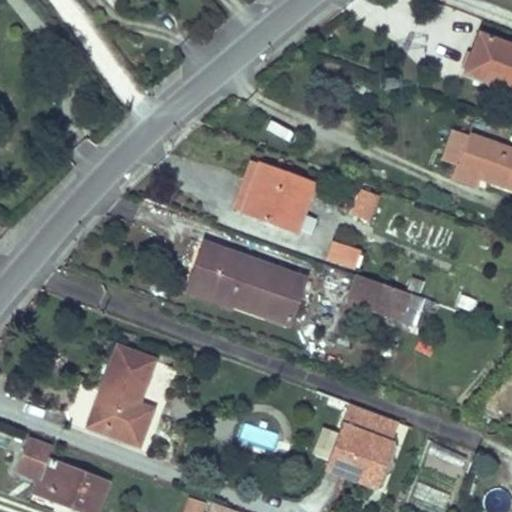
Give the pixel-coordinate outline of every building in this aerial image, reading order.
[(480,48),(485,36),(480,34),(475,47),(480,48)] [(511,45),(485,36),(480,48),(475,47),(466,73),(511,90),(511,45)] [(511,150),(469,135),(457,165),(481,174),(488,177),(487,180),(511,189),(511,150)] [(250,162),(239,193),(247,197),(242,213),(296,232),(314,185),(250,162)] [(481,174),(457,165),(455,164),(451,176),(476,185),(481,174)] [(358,191),(350,214),(365,219),(373,197),(358,191)] [(239,193),(233,209),(242,213),(247,197),(239,193)] [(333,243),(327,259),(352,268),(359,252),(333,243)] [(204,244),(192,278),(233,293),(230,303),(289,324),(295,310),(275,303),(286,272),(204,244)] [(286,272),(275,303),(295,310),(305,279),(286,272)] [(359,276),(348,303),(397,321),(407,293),(359,276)] [(233,293),(192,278),(187,292),(228,307),(230,303),(233,293)] [(407,293),(397,321),(408,325),(418,297),(407,293)] [(342,331),(340,338),(348,341),(351,334),(342,331)] [(116,347),(86,426),(137,446),(151,409),(136,404),(153,361),(116,347)] [(371,487),(387,442),(384,440),(391,420),(344,403),(321,469),(371,487)] [(27,437),(15,470),(37,479),(31,491),(81,511),(94,511),(105,484),(45,459),(51,446),(27,437)] [(437,447),(435,457),(463,463),(465,453),(437,447)] [(188,497),(183,511),(199,511),(203,502),(188,497)]
